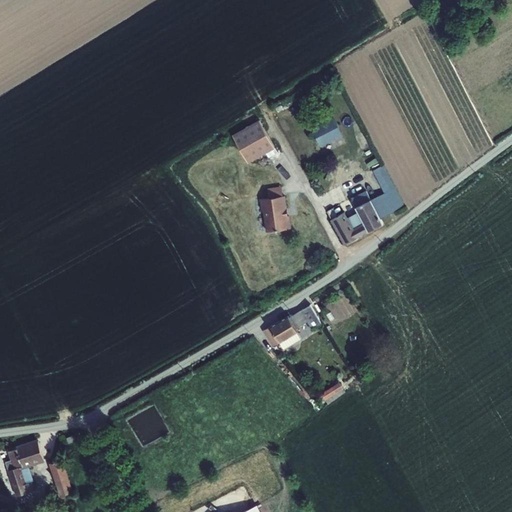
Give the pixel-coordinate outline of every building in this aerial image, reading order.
[(287,109),(295,123),(310,114),(302,100),(287,109)] [(262,128),(235,143),(250,171),(277,156),(262,128)] [(341,211),(329,218),(348,252),(385,231),(382,226),(405,213),(383,171),(373,176),(385,199),(372,206),(367,198),(357,203),(362,211),(357,214),(361,221),(350,227),(341,211)] [(269,197),(270,206),(285,204),(283,195),(269,197)] [(266,219),(270,240),(293,237),(291,224),(288,225),(287,217),(288,217),(286,204),(285,204),(270,206),(263,208),(265,219),(266,219)] [(289,324),(288,322),(263,338),(274,354),(280,350),(285,355),(302,345),(295,335),(306,328),(312,335),(320,330),(308,313),(289,324)] [(347,393),(340,382),(324,392),(331,403),(347,393)] [(36,442),(8,451),(11,460),(14,468),(23,465),(41,459),(36,442)] [(60,457),(50,460),(59,487),(62,494),(72,491),(60,457)] [(11,460),(4,463),(14,494),(29,492),(33,490),(30,481),(32,481),(27,466),(24,467),(23,465),(14,468),(11,460)]
